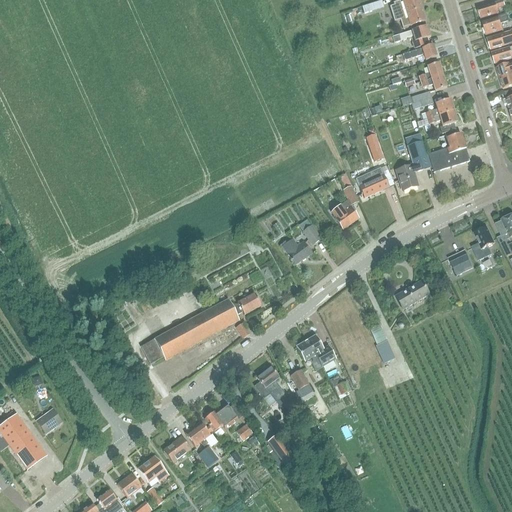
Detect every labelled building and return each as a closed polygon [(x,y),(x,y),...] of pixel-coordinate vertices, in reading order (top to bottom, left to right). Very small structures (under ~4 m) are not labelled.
[(393,6),(389,7),(394,22),(400,20),(403,29),(410,27),(411,31),(418,29),(417,25),(425,22),(417,0),(403,0),(393,3),(393,6)] [(503,1),(477,9),(480,20),(499,14),(497,10),(505,7),(503,1)] [(364,14),(372,12),(370,5),(362,7),(364,14)] [(383,17),(389,15),(387,8),(381,10),(383,17)] [(506,16),(481,23),(485,36),(502,31),(500,25),(508,22),(506,16)] [(426,27),(392,38),(393,44),(406,40),(405,39),(413,37),(414,43),(412,43),(414,50),(429,45),(427,39),(430,38),(426,27)] [(491,51),(511,44),(511,32),(487,40),(491,51)] [(432,46),(402,56),(404,62),(423,56),(425,61),(436,58),(432,46)] [(511,47),(491,54),(495,66),(511,60),(511,56),(511,54),(511,47)] [(511,63),(497,69),(500,79),(511,75),(511,63)] [(418,78),(420,84),(442,77),(438,64),(427,68),(429,74),(418,78)] [(511,75),(500,79),(503,90),(511,87),(511,75)] [(442,77),(420,84),(422,89),(423,94),(428,92),(429,94),(446,89),(442,77)] [(406,88),(415,85),(413,79),(404,82),(406,88)] [(419,103),(430,99),(429,94),(428,92),(423,94),(409,99),(411,105),(419,102),(419,103)] [(432,104),(430,99),(419,103),(421,108),(432,104)] [(425,114),(426,120),(453,111),(449,100),(435,105),(437,112),(432,113),(432,112),(425,114)] [(381,107),(371,110),(373,116),(383,113),(381,107)] [(456,123),(453,111),(426,120),(428,126),(435,123),(440,122),(442,128),(440,128),(442,134),(455,130),(453,124),(456,123)] [(449,149),(428,156),(434,173),(469,162),(460,134),(446,139),(449,149)] [(383,159),(375,135),(366,139),(374,162),(383,159)] [(402,139),(393,142),(395,149),(404,146),(402,139)] [(412,146),(407,148),(415,173),(430,168),(422,143),(412,146)] [(351,175),(366,169),(364,162),(348,168),(351,175)] [(411,167),(396,172),(403,192),(417,187),(411,167)] [(345,169),(337,172),(342,183),(349,181),(345,169)] [(380,169),(356,181),(359,188),(362,194),(361,194),(362,196),(362,195),(364,199),(384,191),(389,188),(380,169)] [(335,220),(343,231),(358,220),(350,209),(350,207),(358,203),(351,188),(343,192),(348,202),(332,213),(336,219),(335,220)] [(502,223),(496,226),(502,237),(497,239),(506,258),(511,255),(511,254),(506,241),(511,237),(511,215),(510,215),(507,216),(506,220),(501,222),(502,223)] [(307,221),(299,227),(304,233),(311,227),(307,221)] [(312,246),(321,241),(311,227),(304,233),(303,233),(312,246)] [(485,230),(485,229),(479,231),(480,232),(474,235),(479,245),(472,248),(478,262),(491,256),(488,248),(494,245),(487,229),(485,230)] [(292,241),(282,247),(294,265),(311,254),(304,243),(297,247),(292,241)] [(465,252),(448,260),(457,277),(465,273),(461,265),(469,262),(465,252)] [(421,282),(395,297),(403,311),(429,296),(421,282)] [(150,366),(164,358),(165,361),(239,321),(237,316),(242,313),(244,316),(261,307),(254,295),(237,304),(238,305),(233,308),(228,300),(141,348),(150,366)] [(243,339),(250,335),(243,324),(236,328),(243,339)] [(315,337),(307,342),(322,368),(322,369),(335,361),(328,348),(323,351),(315,337)] [(322,368),(307,342),(296,348),(304,363),(309,360),(316,371),(322,368)] [(387,342),(376,347),(384,365),(395,360),(387,342)] [(333,363),(324,368),(328,374),(337,368),(333,363)] [(260,384),(255,387),(264,399),(270,408),(276,404),(280,409),(289,401),(286,397),(284,394),(275,381),(278,378),(270,368),(256,379),(260,384)] [(300,372),(290,377),(298,392),(309,385),(300,372)] [(341,396),(349,393),(344,383),(337,387),(341,396)] [(309,385),(298,392),(298,391),(296,392),(300,400),(313,393),(309,385)] [(214,413),(205,420),(215,432),(223,426),(225,429),(237,420),(227,406),(216,414),(214,413)] [(53,411),(36,423),(46,436),(62,424),(53,411)] [(17,416),(1,427),(0,425),(0,453),(0,454),(9,447),(27,472),(47,457),(17,416)] [(200,423),(185,435),(194,447),(200,442),(204,448),(208,445),(212,447),(217,443),(211,434),(209,436),(200,423)] [(242,442),(252,435),(246,427),(236,434),(242,442)] [(277,436),(268,443),(285,468),(295,460),(277,436)] [(254,438),(249,442),(253,447),(258,444),(254,438)] [(180,439),(163,452),(173,464),(189,451),(180,439)] [(209,448),(198,457),(208,469),(219,461),(209,448)] [(332,450),(326,454),(331,462),(337,458),(332,450)] [(235,453),(230,456),(235,463),(240,459),(235,453)] [(153,458),(137,470),(147,483),(154,478),(158,484),(168,476),(153,458)] [(131,475),(117,486),(127,499),(141,488),(131,475)] [(153,489),(147,494),(157,507),(163,503),(153,489)] [(99,505),(96,508),(98,511),(118,511),(122,509),(116,501),(109,492),(97,501),(99,504),(99,505)]
